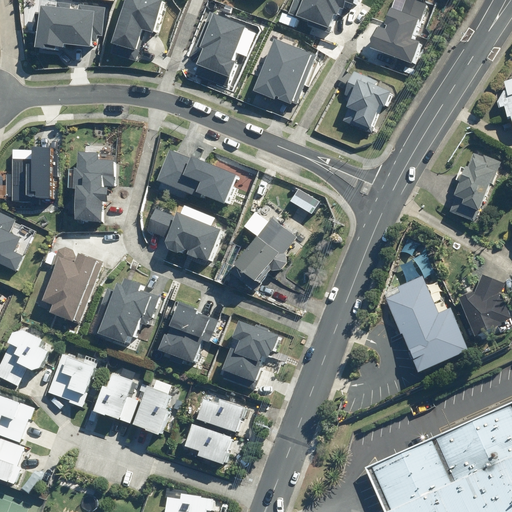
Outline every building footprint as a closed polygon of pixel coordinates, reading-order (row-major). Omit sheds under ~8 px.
[(163,0),(125,0),(113,42),(134,49),(141,28),(154,32),(163,0)] [(307,24),(330,33),(333,26),(329,25),(333,13),(337,15),(340,7),(343,8),(345,2),(353,4),(354,0),(293,0),(289,13),(308,20),(307,24)] [(376,26),(369,47),(411,63),(419,41),(412,39),(425,3),(415,0),(405,0),(401,11),(389,7),(383,23),(387,25),(385,29),(376,26)] [(34,48),(54,50),(55,46),(64,47),(64,44),(90,47),(90,41),(95,42),(96,35),(102,36),(105,6),(79,3),(78,9),(69,8),(70,3),(55,2),(55,7),(39,6),(34,48)] [(231,57),(244,24),(210,11),(196,46),(203,48),(197,64),(229,76),(236,58),(231,57)] [(313,54),(275,37),(252,90),(291,106),(313,54)] [(343,95),(353,99),(344,121),(372,132),(383,104),(386,105),(393,88),(353,71),(343,95)] [(511,79),(506,81),(509,90),(505,91),(499,102),(501,108),(507,106),(511,120),(511,119),(511,79)] [(12,196),(12,202),(39,203),(39,198),(50,198),(51,176),(58,177),(59,154),(51,154),(52,148),(31,147),(30,159),(12,158),(12,174),(7,174),(6,196),(12,196)] [(75,188),(74,220),(101,221),(101,201),(107,202),(107,188),(101,187),(101,185),(113,186),(114,161),(98,160),(99,152),(78,151),(77,167),(70,167),(69,188),(75,188)] [(197,192),(224,203),(235,175),(191,156),(189,159),(169,151),(156,181),(195,197),(197,192)] [(501,162),(477,151),(452,212),(476,222),(481,210),(482,210),(501,162)] [(298,189),(290,201),(312,213),(319,201),(298,189)] [(197,257),(208,261),(220,230),(212,227),(215,217),(185,205),(182,213),(177,211),(175,217),(156,209),(147,230),(166,238),(164,242),(167,249),(177,253),(185,249),(188,250),(187,254),(197,258),(197,257)] [(0,263),(15,271),(23,255),(14,251),(20,238),(9,233),(16,220),(0,212),(0,263)] [(281,270),(286,262),(285,254),(284,252),(297,235),(273,216),(230,271),(253,290),(269,269),(271,271),(281,270)] [(404,252),(416,255),(419,242),(408,238),(404,252)] [(76,322),(98,258),(79,252),(76,261),(66,257),(68,250),(56,246),(49,268),(54,269),(43,301),(52,304),(49,313),(76,322)] [(437,272),(429,275),(436,289),(443,286),(437,272)] [(476,293),(462,299),(477,335),(511,319),(511,315),(503,293),(506,283),(484,274),(476,293)] [(400,286),(402,293),(390,298),(421,372),(471,351),(453,308),(440,313),(424,276),(400,286)] [(97,333),(125,343),(127,336),(132,338),(138,321),(147,324),(150,317),(152,317),(160,297),(139,290),(141,284),(124,278),(121,285),(117,284),(115,291),(107,288),(97,315),(103,317),(97,333)] [(157,350),(193,363),(201,341),(209,344),(219,320),(196,311),(197,309),(179,302),(166,334),(164,333),(157,350)] [(223,377),(254,389),(263,368),(260,367),(262,362),(258,361),(261,355),(268,358),(270,352),(273,352),(279,336),(268,332),(269,328),(256,323),(255,327),(238,320),(231,337),(239,340),(236,350),(230,347),(221,370),(225,371),(223,377)] [(0,365),(0,377),(17,386),(26,368),(32,371),(40,367),(48,351),(37,346),(40,340),(21,330),(12,333),(7,343),(11,345),(0,365)] [(97,366),(62,354),(48,392),(70,400),(69,403),(83,407),(97,366)] [(134,378),(114,371),(108,388),(102,386),(94,410),(130,423),(138,400),(128,397),(134,378)] [(167,393),(148,386),(133,425),(161,435),(169,414),(161,411),(167,393)] [(0,434),(20,442),(29,419),(32,420),(36,409),(0,395),(0,434)] [(243,414),(203,399),(197,418),(229,429),(228,433),(235,435),(243,414)] [(511,511),(511,403),(367,468),(386,511),(511,511)] [(232,435),(193,422),(185,445),(200,450),(198,455),(223,463),(232,435)] [(17,466),(25,447),(0,437),(0,478),(14,484),(20,468),(17,466)] [(225,511),(226,501),(183,497),(183,501),(170,500),(169,511),(225,511)]
